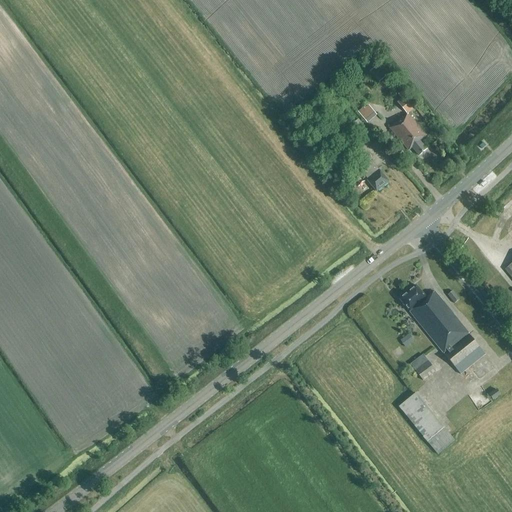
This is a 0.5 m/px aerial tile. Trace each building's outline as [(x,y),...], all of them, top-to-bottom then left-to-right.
[(385,77),(376,66),(369,72),(379,83),(385,77)] [(407,114),(416,107),(402,91),(398,94),(401,98),(397,102),(407,114)] [(377,115),(369,105),(365,109),(364,107),(358,112),(367,123),(377,115)] [(426,136),(408,114),(403,119),(402,118),(389,129),(408,151),(412,148),(419,156),(426,150),(419,142),(426,136)] [(358,119),(350,126),(354,132),(357,130),(361,136),(367,131),(358,119)] [(352,148),(343,156),(348,162),(358,155),(352,148)] [(376,192),(388,182),(372,162),(361,171),(369,181),(368,181),(376,192)] [(511,281),(499,267),(496,271),(510,286),(511,285),(511,281)] [(426,298),(416,286),(399,300),(462,375),(486,354),(434,292),(426,298)] [(454,303),(460,299),(453,291),(447,295),(454,303)] [(487,343),(493,338),(467,308),(461,313),(487,343)] [(414,341),(408,334),(400,341),(405,348),(414,341)] [(435,371),(428,361),(415,371),(423,381),(435,371)] [(413,385),(416,390),(423,385),(420,380),(413,385)] [(493,400),(500,395),(496,390),(489,395),(493,400)] [(437,455),(455,441),(416,393),(399,406),(437,455)]
